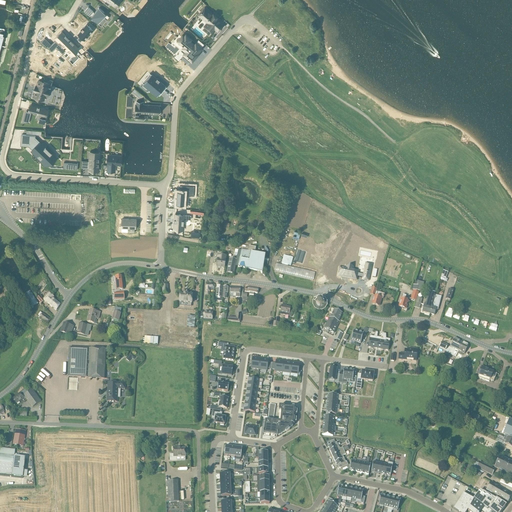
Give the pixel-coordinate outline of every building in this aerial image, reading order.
[(205,7),(197,15),(206,23),(203,26),(204,27),(202,30),(209,35),(211,33),(212,34),(215,30),(218,33),(225,24),(217,17),(218,17),(213,12),(212,13),(205,7)] [(99,8),(92,16),(97,20),(96,21),(101,26),(107,20),(104,17),(102,15),(104,13),(99,8)] [(80,36),(77,39),(81,42),(83,39),(85,40),(93,30),(87,24),(78,34),(80,36)] [(61,32),(54,40),(55,41),(54,43),(60,48),(61,47),(70,54),(77,46),(61,32)] [(180,40),(179,40),(180,41),(179,42),(182,44),(185,46),(184,46),(183,46),(184,47),(181,50),(184,53),(183,54),(184,54),(185,53),(187,54),(185,56),(192,61),(196,57),(195,56),(195,55),(197,53),(198,54),(197,53),(196,52),(201,47),(196,43),(195,45),(190,40),(191,39),(186,35),(184,37),(182,36),(182,37),(181,37),(181,38),(180,39),(179,39),(180,40)] [(169,43),(165,47),(167,48),(176,55),(180,50),(176,46),(175,48),(170,44),(169,43)] [(183,65),(174,58),(170,55),(167,58),(164,55),(163,55),(152,67),(173,84),(178,78),(174,75),(177,71),(181,74),(185,68),(182,66),(183,65)] [(143,78),(138,84),(149,93),(153,89),(160,94),(166,87),(155,77),(153,76),(148,72),(143,78)] [(34,92),(33,97),(44,101),(45,98),(46,97),(48,98),(51,88),(49,87),(48,86),(49,83),(38,80),(36,85),(34,92)] [(135,103),(135,113),(135,119),(144,120),(144,119),(148,120),(148,115),(158,115),(159,111),(159,109),(159,105),(144,104),(144,101),(136,101),(136,103),(135,103)] [(25,111),(24,118),(30,119),(31,113),(37,114),(40,115),(39,120),(38,123),(45,124),(47,117),(44,116),(46,109),(30,105),(28,111),(25,111)] [(22,135),(22,144),(29,145),(33,149),(31,150),(44,167),(57,158),(43,142),(40,144),(35,139),(35,136),(22,135)] [(82,161),(81,168),(88,168),(88,171),(99,172),(100,152),(89,152),(88,161),(82,161)] [(107,162),(107,164),(107,165),(107,172),(115,172),(116,165),(121,166),(122,155),(107,154),(107,162)] [(64,162),(63,170),(77,171),(78,164),(64,162)] [(177,191),(176,204),(185,205),(186,205),(187,195),(194,196),(194,186),(180,185),(180,186),(180,191),(179,191),(177,191)] [(121,207),(121,213),(131,213),(131,208),(134,208),(134,204),(135,204),(135,199),(135,195),(125,194),(125,207),(121,207)] [(277,210),(272,228),(265,226),(264,229),(275,232),(276,230),(277,230),(279,223),(276,222),(279,211),(277,210)] [(173,215),(172,230),(181,230),(182,216),(173,215)] [(137,219),(122,219),(122,228),(130,228),(130,231),(136,231),(136,229),(137,229),(137,219)] [(237,256),(236,259),(239,260),(238,266),(238,268),(263,273),(264,267),(265,258),(266,255),(255,253),(256,247),(249,246),(248,251),(241,249),(241,251),(238,250),(237,256)] [(284,255),(281,264),(288,266),(291,266),(291,264),(292,263),(292,261),(293,257),(290,257),(284,255)] [(217,262),(217,267),(224,268),(225,263),(226,257),(218,256),(217,262)] [(229,259),(228,268),(227,273),(234,275),(236,265),(238,266),(239,260),(236,259),(236,261),(229,259)] [(341,267),(340,276),(356,279),(357,276),(362,277),(362,278),(369,279),(371,264),(364,263),(363,274),(357,273),(358,270),(353,269),(353,266),(347,266),(347,268),(341,267)] [(116,283),(116,290),(123,290),(122,276),(115,277),(115,278),(114,278),(113,279),(113,282),(114,283),(116,283)] [(206,283),(206,292),(206,296),(209,296),(210,291),(214,291),(214,284),(206,283)] [(230,293),(236,294),(236,297),(240,297),(240,287),(230,286),(230,293)] [(245,292),(250,292),(250,295),(254,296),(254,293),(258,293),(259,288),(249,287),(248,288),(246,287),(245,292)] [(379,306),(380,302),(381,299),(383,299),(384,294),(376,292),(377,289),(372,288),(370,295),(374,296),(372,304),(379,306)] [(435,295),(435,292),(429,291),(426,304),(424,304),(422,312),(430,314),(435,295)] [(24,296),(32,308),(38,304),(30,292),(24,296)] [(49,293),(50,294),(46,299),(45,298),(44,300),(41,296),(38,299),(42,304),(44,302),(56,310),(60,304),(53,298),(54,297),(49,293)] [(180,294),(180,303),(180,305),(184,305),(184,303),(192,304),(192,295),(188,295),(188,294),(184,293),(184,294),(180,294)] [(399,307),(405,309),(407,304),(408,301),(405,300),(406,296),(403,295),(401,299),(400,302),(401,302),(399,307)] [(435,315),(436,309),(438,310),(439,305),(441,297),(435,295),(430,314),(435,315)] [(316,306),(317,307),(317,308),(318,308),(319,308),(320,308),(321,308),(322,308),(323,307),(324,306),(324,305),(324,304),(324,303),(324,302),(323,301),(322,300),(321,300),(320,300),(319,300),(318,300),(317,300),(317,301),(316,301),(316,302),(316,303),(316,304),(316,305),(316,306)] [(292,313),(290,312),(291,307),(287,306),(282,305),(280,314),(292,316),(292,313)] [(330,318),(329,317),(329,318),(334,320),(339,322),(338,321),(342,313),(334,309),(330,318)] [(94,323),(95,319),(98,319),(100,313),(97,312),(90,310),(87,322),(94,323)] [(112,319),(119,321),(121,313),(114,311),(112,319)] [(38,316),(41,317),(40,319),(48,324),(51,319),(43,314),(40,312),(38,316)] [(240,323),(241,315),(236,314),(236,318),(228,317),(227,321),(240,323)] [(188,316),(187,327),(194,328),(195,317),(188,316)] [(64,323),(61,332),(66,334),(71,335),(74,327),(64,323)] [(77,333),(85,335),(87,325),(80,323),(77,333)] [(195,337),(196,329),(160,327),(159,334),(165,335),(165,338),(170,338),(170,336),(195,337)] [(370,336),(368,347),(375,349),(377,337),(378,332),(376,332),(374,337),(370,336)] [(377,337),(375,349),(382,350),(384,334),(382,333),(381,338),(377,337)] [(384,334),(382,350),(388,351),(390,339),(386,339),(386,334),(384,334)] [(150,345),(158,345),(158,338),(151,337),(150,345)] [(460,341),(454,338),(450,347),(459,351),(461,346),(458,345),(460,341)] [(469,345),(460,341),(458,345),(461,346),(459,351),(463,353),(464,354),(469,345)] [(439,347),(445,350),(448,345),(442,342),(439,347)] [(233,360),(235,348),(224,346),(224,343),(218,343),(217,347),(225,348),(223,359),(233,360)] [(69,348),(68,377),(104,379),(106,349),(69,348)] [(417,349),(412,349),(412,350),(405,349),(404,354),(399,353),(399,359),(406,360),(406,359),(414,360),(414,361),(416,361),(417,349)] [(126,359),(129,361),(132,358),(134,360),(135,357),(130,353),(126,359)] [(252,357),(251,369),(259,370),(260,358),(252,357)] [(260,358),(259,370),(267,371),(268,369),(268,363),(269,359),(260,358)] [(275,370),(274,372),(282,373),(283,361),(276,360),(275,363),(275,370)] [(283,361),(282,373),(290,374),(291,362),(283,361)] [(291,362),(290,374),(297,375),(298,375),(299,372),(300,363),(291,362)] [(231,376),(233,366),(222,365),(221,375),(231,376)] [(478,377),(490,382),(490,380),(494,382),(495,378),(497,373),(486,369),(486,368),(482,367),(480,371),(478,377)] [(329,380),(335,381),(335,382),(338,383),(339,375),(336,375),(337,369),(330,368),(330,369),(329,369),(328,373),(329,373),(329,380)] [(354,370),(349,370),(347,382),(355,383),(356,377),(353,376),(354,370)] [(358,374),(356,388),(361,389),(362,380),(372,381),(373,373),(362,372),(362,375),(358,374)] [(248,378),(247,384),(259,386),(259,382),(262,382),(263,380),(260,380),(260,379),(248,378)] [(117,402),(118,389),(125,389),(125,383),(108,383),(107,402),(117,402)] [(222,384),(219,384),(219,383),(218,383),(217,390),(218,390),(228,392),(229,385),(225,385),(225,384),(222,384)] [(247,384),(246,391),(258,393),(258,388),(261,389),(262,386),(259,386),(247,384)] [(33,407),(41,402),(32,389),(23,396),(20,393),(12,399),(16,404),(25,397),(33,407)] [(246,391),(246,397),(257,399),(258,395),(260,395),(261,393),(258,393),(246,391)] [(227,409),(228,398),(220,397),(219,407),(217,407),(217,410),(221,411),(222,408),(227,409)] [(246,397),(245,404),(256,406),(257,401),(260,402),(260,400),(257,399),(246,397)] [(245,404),(244,411),(255,413),(256,408),(259,408),(259,406),(256,406),(245,404)] [(265,421),(263,435),(277,437),(285,432),(285,431),(288,428),(289,429),(293,426),(293,424),(294,425),(296,408),(279,406),(279,411),(281,412),(280,423),(265,421)] [(224,424),(225,418),(220,417),(220,412),(213,411),(212,419),(215,419),(215,423),(220,424),(220,425),(224,426),(224,424)] [(477,419),(471,416),(468,423),(473,426),(477,419)] [(246,426),(245,434),(256,435),(257,428),(246,426)] [(15,430),(13,445),(23,447),(26,431),(20,430),(15,429),(15,430)] [(511,447),(511,438),(505,435),(504,437),(499,435),(496,441),(504,445),(504,444),(511,447)] [(328,447),(330,451),(338,447),(336,442),(335,443),(334,440),(327,443),(329,446),(328,447)] [(174,447),(174,452),(174,457),(186,457),(185,448),(178,448),(178,447),(174,447)] [(330,451),(332,456),(344,451),(342,448),(340,449),(338,447),(330,451)] [(0,474),(12,476),(23,478),(24,471),(25,461),(25,458),(15,457),(14,456),(15,450),(2,449),(1,455),(0,454),(0,474)] [(335,462),(344,458),(343,456),(346,455),(344,451),(332,456),(335,462)] [(494,467),(511,475),(511,461),(500,456),(494,467)] [(345,462),(344,458),(335,462),(337,466),(337,467),(338,466),(339,468),(341,469),(348,465),(346,462),(345,462)] [(476,468),(492,475),(495,469),(479,462),(476,468)] [(178,481),(168,481),(169,502),(179,501),(178,481)] [(497,496),(508,503),(511,495),(511,494),(491,482),(485,493),(496,498),(497,496)] [(358,490),(356,502),(364,504),(365,497),(362,497),(363,490),(363,491),(358,490)] [(486,511),(500,511),(506,505),(502,502),(496,498),(485,493),(480,490),(473,499),(463,494),(463,495),(486,511)] [(485,511),(486,511),(463,495),(454,509),(458,511),(466,511),(468,510),(469,511),(480,511),(481,510),(483,511),(485,511)] [(400,500),(395,499),(392,511),(393,509),(397,510),(398,510),(400,500)] [(329,502),(326,506),(335,511),(337,507),(339,508),(341,505),(335,501),(333,504),(329,501),(328,501),(329,502)]
